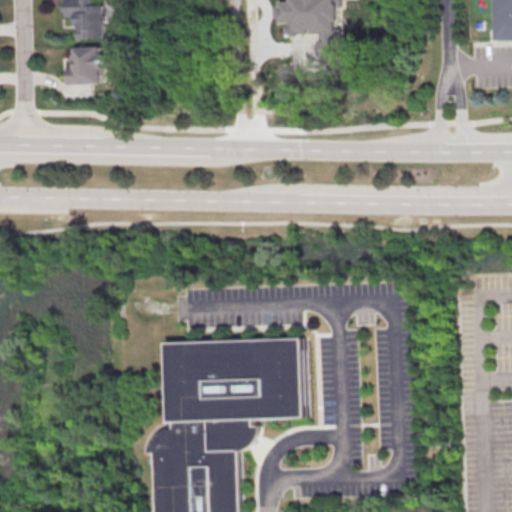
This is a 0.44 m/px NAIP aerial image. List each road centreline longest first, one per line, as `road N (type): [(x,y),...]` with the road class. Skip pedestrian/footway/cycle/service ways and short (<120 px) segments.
road 1 (secondary): [(0,195),(303,201)]
road 2 (secondary): [(440,149),(211,147)]
road 3 (secondary): [(303,201),(491,202)]
road 4 (residential): [(26,142),(22,0)]
